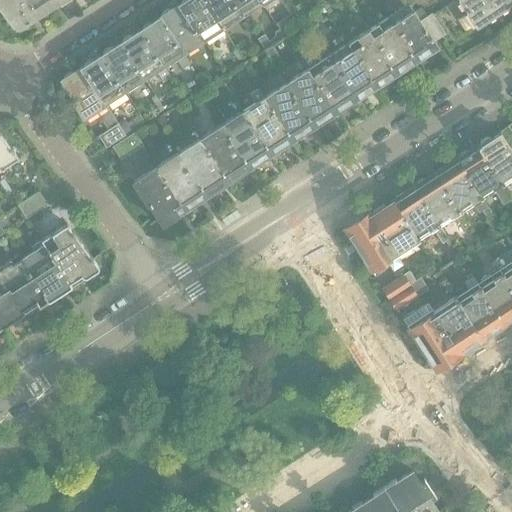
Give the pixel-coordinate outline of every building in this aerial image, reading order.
[(58,2),(56,0),(0,0),(0,5),(14,25),(21,26),(58,2)] [(222,28),(204,0),(182,0),(181,3),(180,4),(203,41),(222,28)] [(243,15),(232,0),(204,0),(222,28),(243,15)] [(262,3),(259,0),(232,0),(243,15),(258,6),(268,21),(272,18),(262,3)] [(472,27),(511,1),(511,0),(455,0),(454,1),(445,7),(454,21),(463,15),(472,27)] [(203,41),(180,4),(171,10),(167,10),(163,13),(161,16),(160,17),(183,54),(184,53),(203,41)] [(437,46),(433,41),(421,23),(414,12),(408,4),(389,17),(418,62),(434,52),(435,47),(437,46)] [(428,18),(421,7),(414,12),(421,23),(428,18)] [(432,15),(428,18),(421,23),(433,41),(444,34),(432,15)] [(183,54),(160,17),(151,22),(148,22),(143,25),(142,29),(140,30),(164,66),(165,66),(176,59),(183,69),(191,64),(184,53),(183,54)] [(418,62),(389,17),(367,31),(397,76),(418,62)] [(253,31),(246,21),(242,24),(249,34),(253,31)] [(164,66),(140,30),(132,35),(128,35),(124,38),(122,41),(121,42),(144,79),(156,71),(161,79),(169,73),(165,66),(164,66)] [(397,76),(367,31),(348,43),(377,88),(397,76)] [(144,79),(121,42),(112,48),(109,48),(104,51),(103,54),(101,55),(125,91),(144,79)] [(377,88),(348,43),(327,56),(357,102),(377,88)] [(279,56),(272,45),(265,50),(272,60),(279,56)] [(243,59),(237,50),(232,53),(238,62),(243,59)] [(125,91),(101,55),(93,60),(89,60),(84,63),(83,66),(82,67),(105,104),(106,104),(125,91)] [(357,102),(327,56),(308,69),(336,113),(342,109),(343,107),(347,108),(357,102)] [(96,111),(105,104),(82,67),(73,73),(69,73),(65,76),(63,79),(62,80),(84,118),(96,111)] [(315,129),(337,114),(336,113),(308,69),(286,83),(315,129)] [(212,79),(208,72),(200,77),(204,84),(212,79)] [(315,129),(286,83),(265,97),(293,143),(315,129)] [(293,143),(265,97),(259,88),(249,94),(255,103),(243,111),(272,156),(293,143)] [(161,104),(155,95),(151,98),(160,112),(164,109),(161,104)] [(126,134),(121,126),(106,104),(105,104),(96,111),(109,131),(100,136),(107,146),(126,134)] [(272,156),(243,111),(221,125),(250,170),(272,156)] [(168,122),(163,115),(157,119),(162,127),(168,122)] [(138,126),(133,118),(121,126),(126,134),(138,126)] [(511,124),(501,131),(511,148),(511,124)] [(250,170),(221,125),(200,139),(229,184),(250,170)] [(511,148),(501,131),(490,138),(487,137),(480,141),(480,145),(479,145),(503,183),(511,177),(511,148)] [(18,159),(0,133),(0,175),(8,171),(5,167),(18,159)] [(151,158),(135,134),(114,147),(121,159),(134,151),(143,164),(151,158)] [(229,184),(200,139),(178,153),(207,198),(229,184)] [(511,195),(503,183),(479,145),(469,152),(465,151),(459,155),(458,159),(482,197),(493,190),(503,205),(511,198),(511,195)] [(207,198),(178,153),(157,166),(185,210),(184,211),(185,213),(207,198)] [(482,197),(458,159),(448,165),(444,165),(438,169),(437,172),(461,210),(472,203),(479,213),(482,211),(485,216),(492,211),(482,197)] [(185,210),(157,166),(133,182),(147,204),(149,203),(163,225),(166,222),(170,222),(173,220),(175,217),(184,211),(185,210)] [(461,210),(437,172),(427,179),(423,178),(417,182),(416,186),(415,187),(440,224),(453,214),(464,230),(471,226),(461,210)] [(12,190),(5,179),(0,182),(8,193),(12,190)] [(440,224),(415,187),(405,193),(401,192),(395,196),(395,200),(393,201),(418,238),(430,230),(431,231),(433,229),(443,244),(450,239),(440,224)] [(31,217),(47,205),(38,193),(18,206),(36,232),(40,229),(31,217)] [(418,238),(393,201),(385,206),(384,205),(382,205),(373,210),(373,212),(371,214),(370,212),(369,213),(397,257),(409,250),(406,246),(418,238)] [(397,257),(369,213),(344,229),(371,269),(384,261),(386,264),(397,257)] [(12,226),(4,214),(0,216),(0,224),(5,231),(12,226)] [(98,266),(67,224),(43,241),(72,286),(98,269),(98,266)] [(511,241),(508,236),(504,239),(511,249),(509,250),(511,254),(511,265),(502,272),(511,287),(511,241)] [(72,286),(43,241),(33,248),(34,250),(22,258),(47,300),(48,301),(49,300),(72,286)] [(47,300),(22,258),(20,254),(0,266),(0,274),(24,312),(38,303),(39,305),(47,300)] [(511,287),(502,272),(499,267),(498,267),(494,261),(489,264),(491,267),(487,270),(492,278),(480,286),(504,324),(505,323),(509,324),(511,322),(511,287)] [(389,298),(416,281),(410,272),(383,289),(389,298)] [(504,324),(480,286),(471,272),(466,276),(469,281),(468,282),(473,290),(458,300),(481,338),(482,338),(483,337),(487,338),(494,334),(495,330),(504,324)] [(24,312),(0,274),(0,324),(1,327),(24,312)] [(428,289),(423,281),(421,278),(416,281),(423,292),(428,289)] [(396,309),(423,292),(416,281),(389,298),(396,309)] [(481,338),(458,300),(437,313),(460,352),(462,350),(463,352),(466,352),(473,347),(474,344),(473,343),(481,338)] [(460,352),(437,313),(436,314),(435,313),(434,313),(428,304),(418,310),(424,320),(409,329),(435,370),(461,353),(460,352)] [(438,511),(431,500),(425,503),(414,485),(419,482),(412,471),(396,480),(396,479),(373,494),(374,495),(359,504),(364,511),(438,511)]
